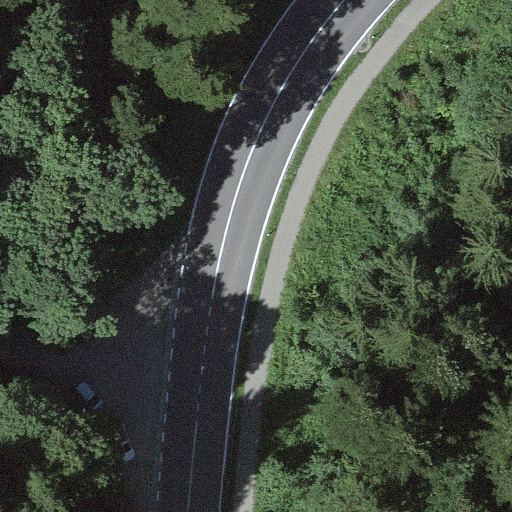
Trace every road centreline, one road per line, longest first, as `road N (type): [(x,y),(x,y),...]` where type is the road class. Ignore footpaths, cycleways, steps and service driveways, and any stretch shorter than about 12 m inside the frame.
road 1 (secondary): [(343,0),(277,86),(226,207),(187,511)]
road 2 (track): [(0,310),(205,340)]
